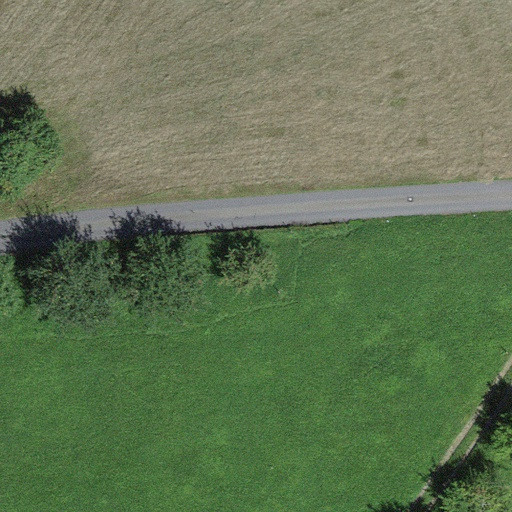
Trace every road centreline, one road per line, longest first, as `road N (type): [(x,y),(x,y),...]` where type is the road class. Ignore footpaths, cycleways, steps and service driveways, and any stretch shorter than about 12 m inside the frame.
road 1 (residential): [(0,237),(228,211),(511,196)]
road 2 (track): [(415,511),(511,372)]
